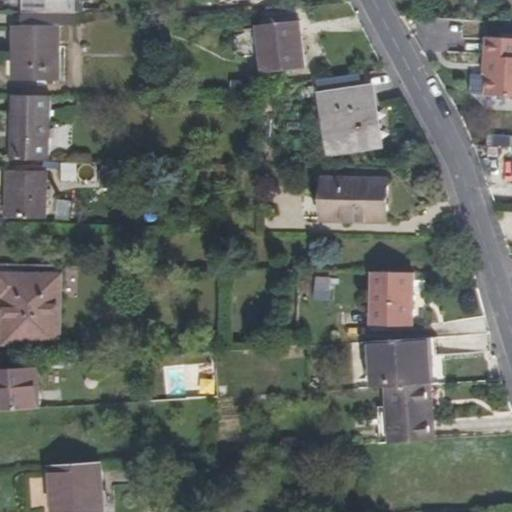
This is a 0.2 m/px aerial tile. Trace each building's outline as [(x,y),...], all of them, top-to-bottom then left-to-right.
[(75,13),(81,13),(81,0),(77,0),(22,0),(22,12),(59,13),(75,13)] [(22,12),(22,25),(15,25),(15,81),(58,81),(59,26),(59,13),(22,12)] [(75,13),(59,13),(59,26),(76,26),(75,13)] [(306,69),(300,21),(258,26),(264,73),(306,69)] [(511,38),(487,37),(485,75),(488,75),(487,95),(511,97),(511,38)] [(356,75),(320,80),(322,93),(320,94),(329,155),(379,147),(371,86),(357,88),(356,75)] [(253,82),(233,81),(232,97),(252,98),(253,82)] [(14,94),(12,159),(49,160),(52,96),(14,94)] [(47,173),(9,172),(8,216),(46,217),(47,173)] [(388,180),(324,179),(324,220),(387,221),(388,180)] [(415,273),(373,272),(372,325),(414,326),(415,273)] [(61,276),(1,275),(0,297),(5,297),(4,344),(59,345),(61,276)] [(316,276),(313,300),(329,302),(332,279),(316,276)] [(430,338),(371,342),(374,388),(387,387),(425,385),(431,385),(433,385),(430,338)] [(38,366),(0,368),(0,411),(41,409),(38,366)] [(219,397),(217,370),(199,371),(201,398),(211,398),(219,397)] [(425,385),(387,387),(390,442),(435,439),(434,419),(428,420),(425,385)] [(434,419),(431,385),(425,385),(428,420),(434,419)] [(104,511),(101,462),(52,466),(54,511),(104,511)]
